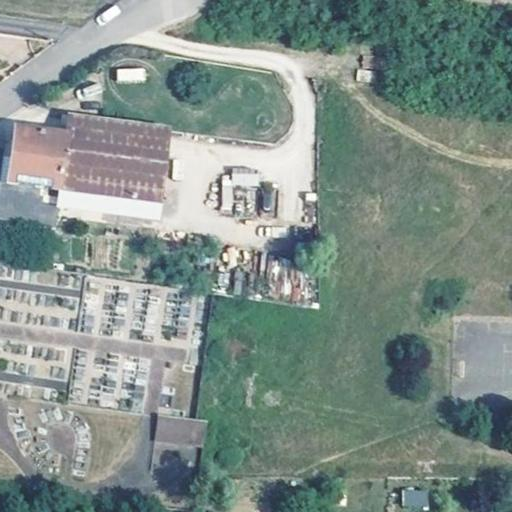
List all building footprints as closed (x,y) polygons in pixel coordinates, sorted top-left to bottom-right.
[(145,81),(145,68),(116,68),(117,81),(145,81)] [(163,128),(65,115),(62,134),(147,146),(140,201),(154,203),(163,128)] [(67,191),(140,201),(147,146),(62,134),(12,126),(0,206),(0,217),(48,224),(53,197),(65,198),(67,191)] [(219,212),(231,213),(233,185),(257,187),(258,172),(223,170),(219,212)] [(259,211),(273,213),(277,186),(264,184),(259,211)] [(195,422),(158,418),(155,440),(202,446),(205,424),(195,422)] [(413,496),(399,495),(399,507),(412,507),(413,496)]
